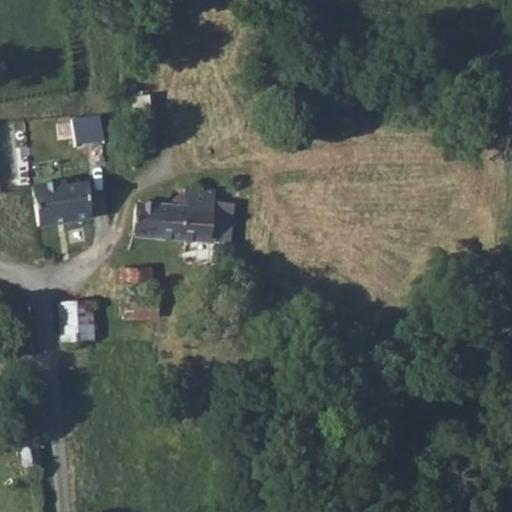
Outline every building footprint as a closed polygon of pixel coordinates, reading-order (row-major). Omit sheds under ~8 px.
[(103,109),(67,112),(69,131),(85,130),(106,127),(103,109)] [(11,151),(0,152),(0,168),(13,167),(11,151)] [(34,183),(34,188),(39,217),(117,209),(110,159),(74,163),(75,178),(34,183)] [(137,200),(135,235),(208,238),(209,236),(229,237),(230,196),(210,196),(210,185),(186,185),(186,190),(181,189),(173,197),(173,201),(137,200)] [(140,263),(124,266),(126,292),(158,289),(158,272),(151,270),(150,262),(140,263)] [(62,340),(96,337),(93,297),(59,300),(62,340)] [(34,460),(19,461),(20,466),(20,468),(23,471),(25,473),(28,473),(31,472),(33,469),(34,465),(34,460)]
